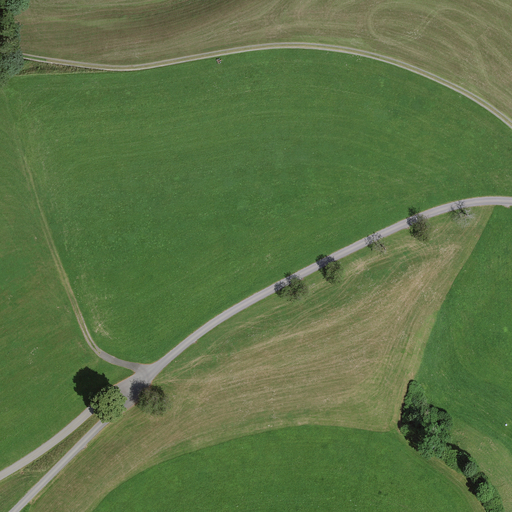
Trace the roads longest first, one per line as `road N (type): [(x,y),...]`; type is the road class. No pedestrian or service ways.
road 1 (track): [(0,54),(130,69),(256,49),(333,48),(434,77),(511,126)]
road 2 (unclassified): [(145,378),(244,303),(412,219),(473,201),(511,201)]
road 3 (unclassified): [(145,378),(112,391),(0,476)]
